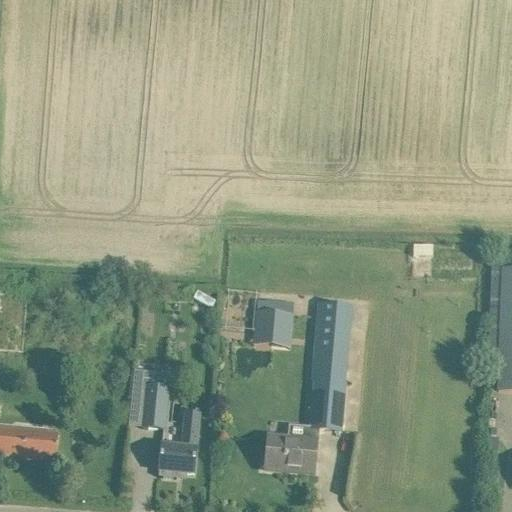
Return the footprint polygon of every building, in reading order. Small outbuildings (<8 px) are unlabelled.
[(503,263),(492,263),(488,362),(499,362),(498,392),(511,392),(511,273),(502,273),(503,263)] [(215,303),(197,293),(193,300),(211,311),(215,303)] [(31,297),(3,295),(0,331),(0,351),(26,354),(31,297)] [(311,430),(311,433),(320,433),(342,435),(353,308),(318,305),(311,382),(315,382),(311,430)] [(255,314),(253,345),(282,347),(283,334),(291,334),(292,316),(255,314)] [(166,378),(148,376),(142,429),(164,431),(168,389),(165,389),(166,378)] [(193,476),(195,456),(196,452),(195,452),(199,415),(185,414),(182,450),(162,448),(159,478),(176,480),(176,475),(193,476)] [(263,457),(262,471),(266,471),(265,472),(285,473),(286,470),(314,472),(316,473),(320,433),(311,433),(311,430),(289,428),(288,441),(268,440),(267,452),(267,457),(263,457)] [(0,459),(56,464),(58,436),(0,430),(0,459)]
